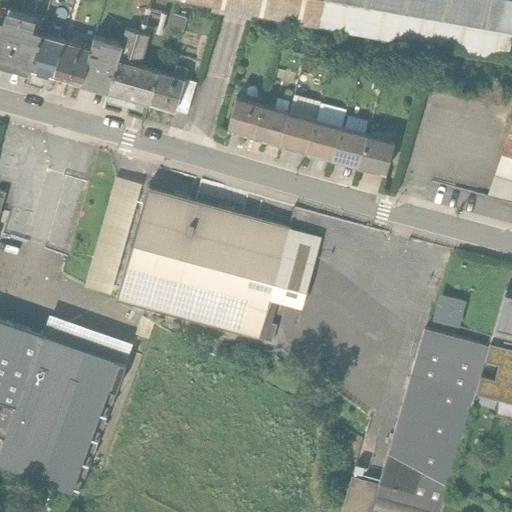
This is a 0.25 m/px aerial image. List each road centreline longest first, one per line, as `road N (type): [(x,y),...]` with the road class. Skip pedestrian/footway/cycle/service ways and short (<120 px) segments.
road 1 (residential): [(511,248),(0,107)]
road 2 (unknown): [(191,161),(231,13)]
